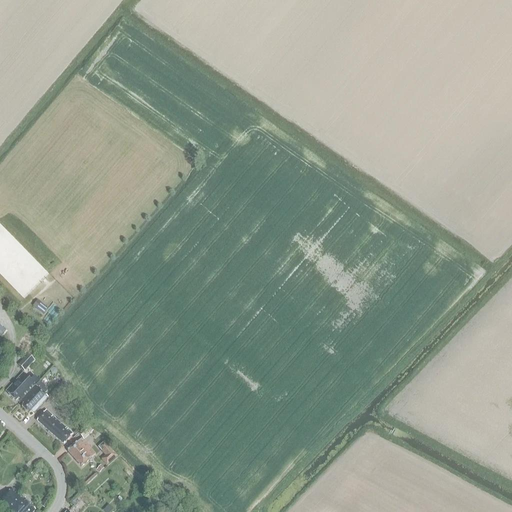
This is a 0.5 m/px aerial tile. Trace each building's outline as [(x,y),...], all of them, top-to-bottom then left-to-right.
[(41,304),(37,309),(43,315),(47,310),(41,304)] [(34,361),(28,355),(17,366),(24,372),(34,361)] [(20,401),(34,386),(38,382),(31,375),(27,379),(22,375),(6,392),(8,394),(7,395),(15,402),(17,399),(20,401)] [(24,404),(21,408),(28,414),(31,411),(33,413),(47,398),(44,395),(47,392),(44,389),(45,388),(39,382),(35,387),(36,387),(21,402),(24,404)] [(62,382),(55,390),(59,394),(66,387),(62,382)] [(49,397),(53,400),(58,395),(59,394),(55,390),(49,397)] [(58,395),(53,400),(51,402),(57,407),(64,401),(58,395)] [(63,404),(59,409),(64,413),(68,409),(63,404)] [(36,422),(50,433),(63,445),(72,435),(45,411),(36,422)] [(66,452),(81,469),(96,455),(81,439),(66,452)] [(108,447),(102,453),(105,457),(101,461),(106,467),(117,457),(108,447)] [(0,507),(5,511),(33,511),(35,511),(25,502),(23,503),(22,502),(23,500),(11,490),(0,502),(0,507)] [(45,499),(40,506),(44,509),(49,502),(45,499)]
